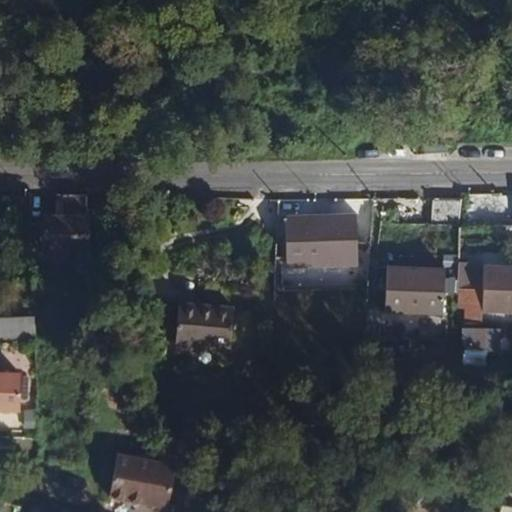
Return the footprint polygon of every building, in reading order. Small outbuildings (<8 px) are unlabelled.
[(432,196),(431,221),(455,223),(456,198),(432,196)] [(305,261),(310,210),(284,211),(284,261),(305,261)] [(354,211),(310,210),(305,261),(354,260),(354,211)] [(74,215),(40,216),(41,253),(75,253),(74,215)] [(477,305),(511,308),(511,261),(481,259),(477,305)] [(383,306),(439,309),(442,264),(385,261),(383,306)] [(439,309),(454,310),(457,264),(442,264),(439,309)] [(172,302),(170,343),(225,348),(227,307),(172,302)] [(0,414),(17,415),(19,378),(0,376),(0,414)] [(113,450),(110,465),(143,466),(143,456),(113,450)] [(167,461),(143,456),(143,466),(167,468),(167,461)] [(143,466),(110,465),(105,491),(164,504),(170,468),(167,468),(143,466)]
